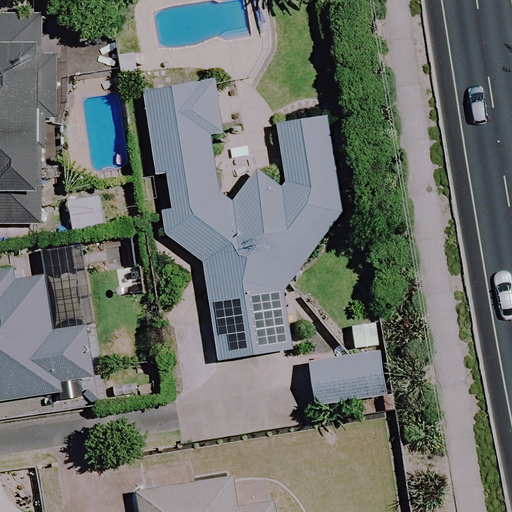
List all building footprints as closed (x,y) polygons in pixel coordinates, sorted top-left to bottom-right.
[(0,192),(38,197),(59,26),(0,18),(0,192)] [(282,306),(341,214),(330,119),(281,125),(288,189),(261,177),(236,231),(229,225),(206,83),(142,93),(166,236),(199,265),(219,362),(290,347),(282,306)] [(21,283),(1,274),(0,274),(0,405),(94,391),(85,329),(28,338),(21,283)] [(388,400),(384,356),(312,364),(316,408),(388,400)] [(273,511),(269,478),(168,492),(170,506),(138,511),(137,511),(273,511)]
